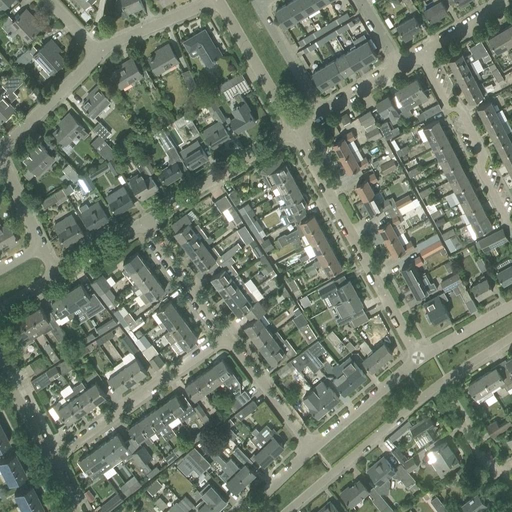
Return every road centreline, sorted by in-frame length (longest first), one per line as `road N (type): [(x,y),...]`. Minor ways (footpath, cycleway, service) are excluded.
road 1 (residential): [(286,511),(423,396),(511,338)]
road 2 (residential): [(417,359),(293,130)]
road 3 (residential): [(50,462),(227,336)]
road 4 (residential): [(511,223),(479,169),(481,153),(460,111),(443,102),(419,55)]
road 5 (residential): [(140,224),(293,130)]
road 6 (residential): [(293,130),(217,0)]
road 7 (residential): [(227,336),(140,224)]
road 8 (residential): [(312,448),(227,336)]
road 9 (residential): [(0,153),(98,54)]
road 10 (residential): [(312,448),(417,359)]
road 11 (residential): [(98,54),(217,0)]
road 12 (residential): [(319,113),(256,6)]
